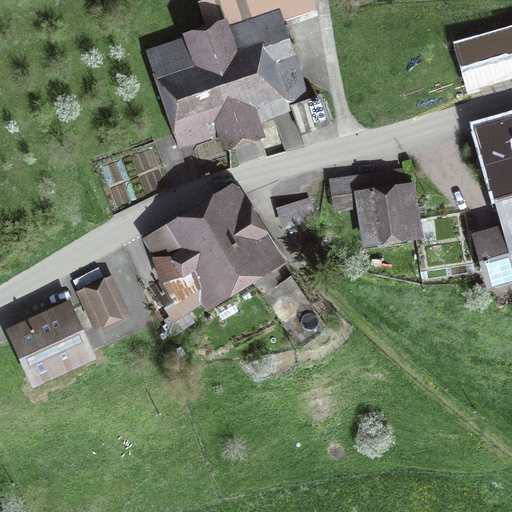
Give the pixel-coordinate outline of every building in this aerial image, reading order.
[(292,105),(301,133),(328,124),(319,96),(308,100),(280,15),(278,10),(309,0),(202,0),(200,1),(211,34),(153,53),(160,75),(168,72),(188,132),(219,121),(227,145),(259,134),(252,111),(292,98),(294,104),(292,105)] [(468,81),(511,69),(511,34),(459,49),(468,81)] [(511,123),(483,132),(511,229),(478,238),(492,284),(511,277),(511,123)] [(333,184),(336,210),(359,207),(361,223),(369,221),(372,240),(412,234),(405,188),(390,190),(388,177),(333,184)] [(266,259),(272,268),(285,260),(264,227),(254,233),(238,209),(247,203),(237,188),(170,230),(174,238),(153,251),(168,276),(160,281),(167,293),(162,296),(175,316),(266,259)] [(106,281),(87,290),(100,319),(120,310),(106,281)] [(15,336),(34,377),(89,351),(71,311),(15,336)]
